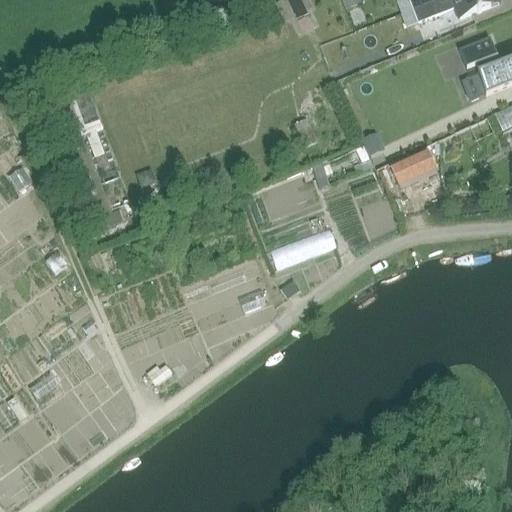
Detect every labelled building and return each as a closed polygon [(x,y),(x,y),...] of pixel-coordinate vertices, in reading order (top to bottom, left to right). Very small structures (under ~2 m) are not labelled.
[(414,0),(418,10),(444,0),(414,0)] [(444,0),(418,10),(424,23),(456,11),(460,21),(499,6),(496,0),(444,0)] [(489,41),(458,53),(466,73),(476,70),(479,77),(478,78),(486,98),(511,87),(511,64),(499,69),(496,62),(497,61),(489,41)] [(126,235),(119,216),(112,218),(82,140),(65,96),(38,106),(55,151),(66,147),(90,211),(79,215),(92,249),(94,256),(129,242),(126,235)] [(307,122),(294,127),(304,150),(317,145),(307,122)] [(383,153),(376,137),(363,143),(371,159),(383,153)] [(0,163),(23,151),(16,139),(0,147),(0,163)] [(12,187),(30,182),(25,165),(6,170),(12,187)] [(151,171),(136,177),(141,190),(156,184),(151,171)] [(277,260),(336,237),(329,219),(270,242),(277,260)] [(52,264),(65,264),(64,249),(51,250),(52,264)] [(281,277),(287,291),(301,284),(295,270),(281,277)]
